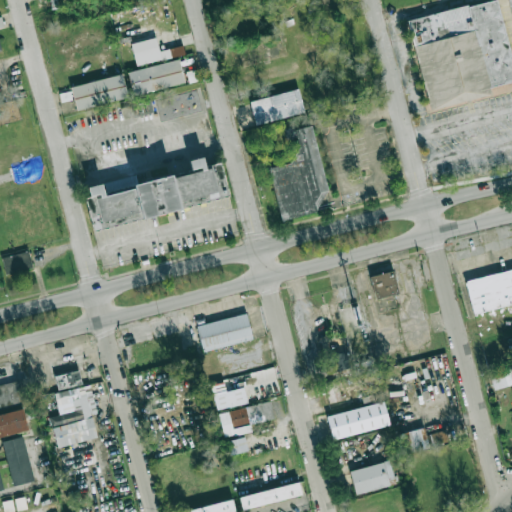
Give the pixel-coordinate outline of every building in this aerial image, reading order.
[(182,45),(159,50),(156,37),(130,43),(136,65),(185,54),(182,45)] [(184,82),(178,58),(127,72),(133,95),(184,82)] [(76,110),(127,97),(121,73),(70,86),(76,110)] [(303,112),(298,88),(248,100),(254,124),(303,112)] [(280,220),(316,212),(314,203),(322,201),(320,192),(326,191),(312,125),(290,129),(297,161),(268,167),(280,220)] [(221,162),(204,165),(202,157),(188,160),(191,173),(103,191),(101,183),(87,186),(89,196),(85,197),(91,228),(228,199),(221,162)] [(4,273),(31,268),(29,251),(1,255),(4,273)] [(511,269),(465,280),(472,313),(511,304),(511,269)] [(398,294),(393,270),(370,275),(375,298),(398,294)] [(252,339),(246,313),(196,325),(202,351),(252,339)] [(349,368),(347,351),(329,354),(331,371),(349,368)] [(493,389),(511,383),(511,365),(488,372),(493,389)] [(54,375),(57,390),(82,384),(78,369),(54,375)] [(0,384),(0,407),(29,401),(24,379),(0,384)] [(56,446),(96,438),(91,414),(96,413),(90,384),(53,392),(56,405),(72,402),(74,410),(49,416),(56,446)] [(247,403),(243,387),(225,391),(225,388),(212,391),(215,409),(247,403)] [(223,437),(251,431),(249,423),(274,418),(270,401),(218,412),(223,437)] [(330,437),(388,427),(384,403),(326,413),(330,437)] [(0,436),(27,431),(23,409),(0,413),(0,436)] [(404,452),(448,443),(445,429),(425,434),(424,427),(400,433),(404,452)] [(1,441),(12,486),(33,480),(22,436),(1,441)] [(247,450),(243,436),(225,441),(229,455),(247,450)] [(390,486),(387,475),(392,474),(389,460),(349,470),(354,494),(390,486)] [(301,495),(298,482),(238,496),(241,509),(301,495)] [(231,511),(235,511),(231,498),(185,510),(185,511),(231,511)]
